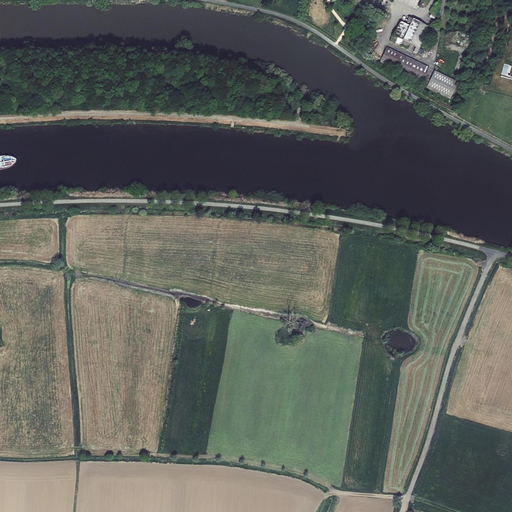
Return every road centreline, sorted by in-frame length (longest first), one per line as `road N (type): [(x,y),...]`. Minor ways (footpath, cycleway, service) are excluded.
road 1 (unclassified): [(212,0),(299,22),(511,150)]
road 2 (track): [(402,511),(493,251)]
